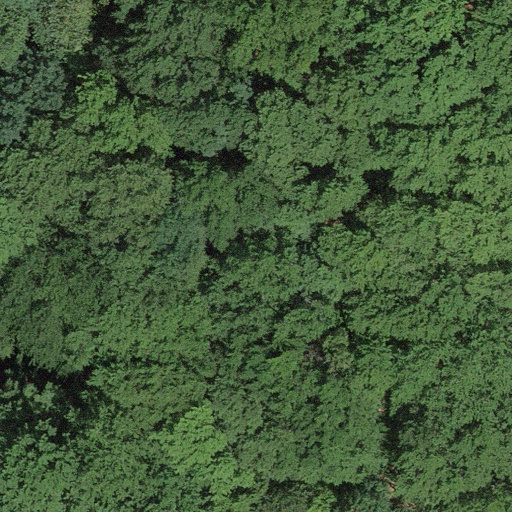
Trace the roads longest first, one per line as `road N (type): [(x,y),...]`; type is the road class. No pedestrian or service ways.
road 1 (track): [(186,0),(14,6)]
road 2 (track): [(511,24),(450,31),(366,0)]
